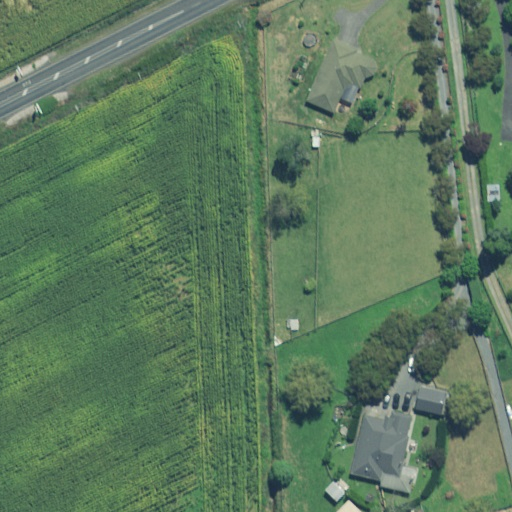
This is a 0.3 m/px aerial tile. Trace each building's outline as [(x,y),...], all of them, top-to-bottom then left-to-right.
[(365,49),(338,36),(308,102),(338,116),(345,102),(354,106),(364,84),(369,86),(374,75),(376,76),(383,61),(364,52),(365,49)] [(511,163),(511,145),(499,140),(489,165),(508,173),(511,163)] [(511,175),(501,172),(499,181),(511,184),(511,175)] [(504,202),(504,185),(492,185),(492,201),(504,202)] [(451,394),(426,387),(420,409),(446,415),(451,394)] [(355,474),(385,481),(383,488),(416,496),(422,469),(407,465),(419,417),(396,412),(394,420),(369,414),(355,474)]
